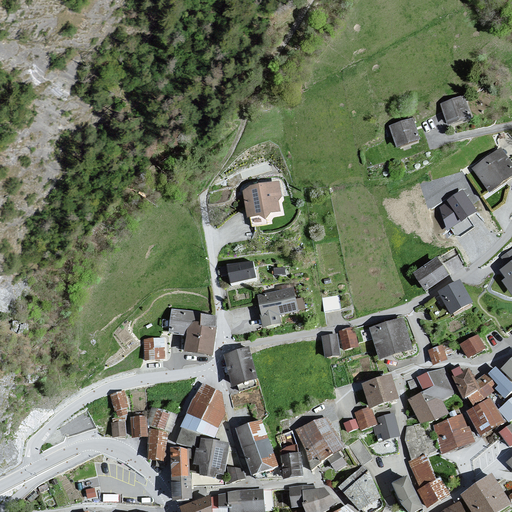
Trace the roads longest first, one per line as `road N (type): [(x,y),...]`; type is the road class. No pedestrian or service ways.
road 1 (residential): [(211,370),(226,350),(414,303),(474,265),(511,228)]
road 2 (track): [(202,201),(311,0)]
road 3 (residential): [(33,468),(40,437),(79,403),(120,384),(211,370)]
road 4 (residential): [(421,366),(402,382),(402,461),(384,476),(387,511)]
road 5 (residential): [(160,486),(173,435),(211,370)]
road 6 (residential): [(211,370),(252,484)]
road 7 (residential): [(1,511),(99,445)]
